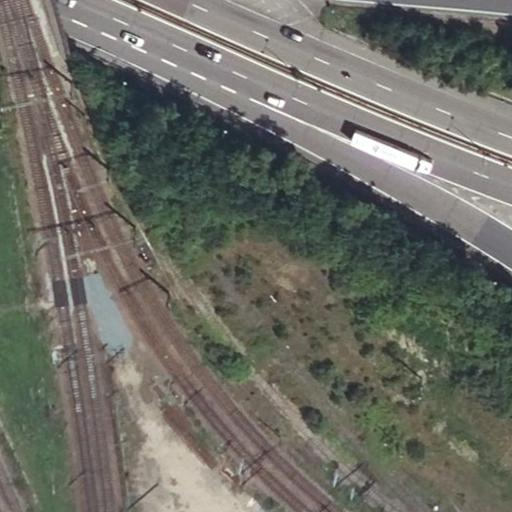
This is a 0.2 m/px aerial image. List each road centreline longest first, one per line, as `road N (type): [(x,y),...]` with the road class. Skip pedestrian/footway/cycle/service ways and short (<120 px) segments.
road 1 (trunk): [(20,0),(378,171),(511,252)]
road 2 (trunk): [(69,0),(511,184)]
road 3 (trunk): [(511,136),(184,0)]
